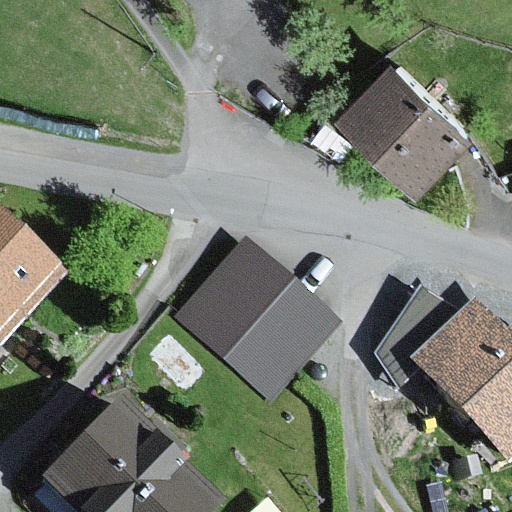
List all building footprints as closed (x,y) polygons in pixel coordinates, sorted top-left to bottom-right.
[(408,72),(352,130),(428,204),(485,146),(408,72)] [(0,349),(60,290),(0,230),(0,349)] [(299,289),(248,245),(176,328),(275,413),(347,330),(299,289)] [(416,358),(505,451),(511,444),(511,334),(507,339),(473,304),(416,358)] [(209,511),(111,417),(35,495),(51,511),(209,511)]
